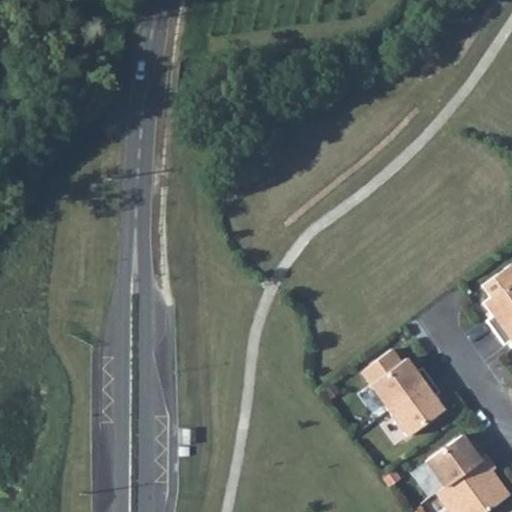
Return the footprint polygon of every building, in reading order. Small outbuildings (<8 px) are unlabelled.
[(484,320),(493,333),(511,319),(511,278),(480,302),(490,316),(484,320)] [(511,319),(493,333),(502,345),(508,340),(511,345),(511,319)] [(386,410),(429,380),(419,367),(413,372),(403,358),(367,385),(386,410)] [(437,392),(429,380),(386,410),(405,436),(441,411),(431,397),(437,392)] [(442,487),(484,456),(475,444),(469,448),(459,435),(423,461),(442,487)] [(493,468),(484,456),(442,487),(441,487),(434,493),(447,511),(483,511),(507,495),(489,471),(493,468)]
